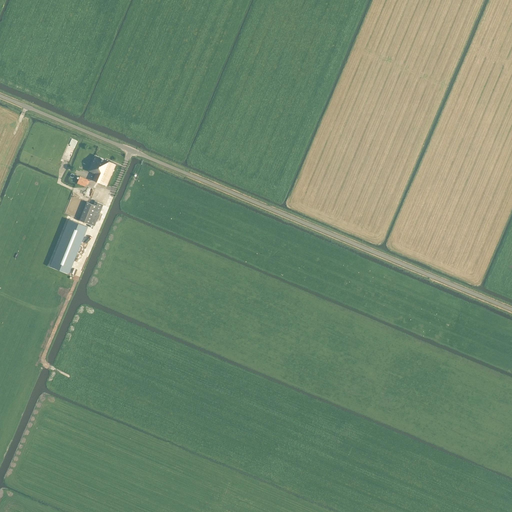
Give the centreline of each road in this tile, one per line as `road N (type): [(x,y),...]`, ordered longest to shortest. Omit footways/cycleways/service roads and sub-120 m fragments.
road 1 (unclassified): [(511,310),(0,96)]
road 2 (track): [(89,384),(43,363),(130,150)]
